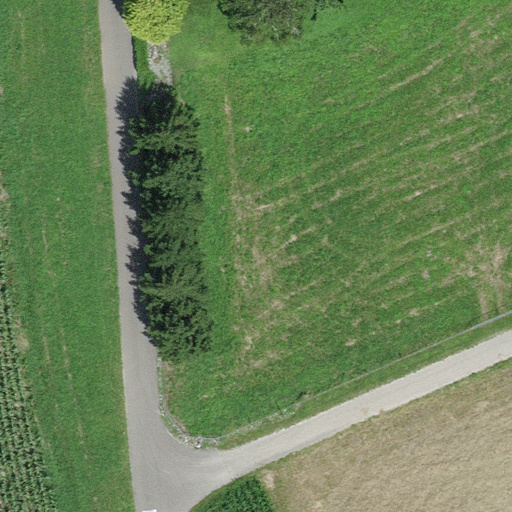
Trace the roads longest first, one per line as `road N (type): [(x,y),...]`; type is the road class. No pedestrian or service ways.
road 1 (residential): [(141,492),(113,0)]
road 2 (track): [(145,511),(141,492),(511,343)]
